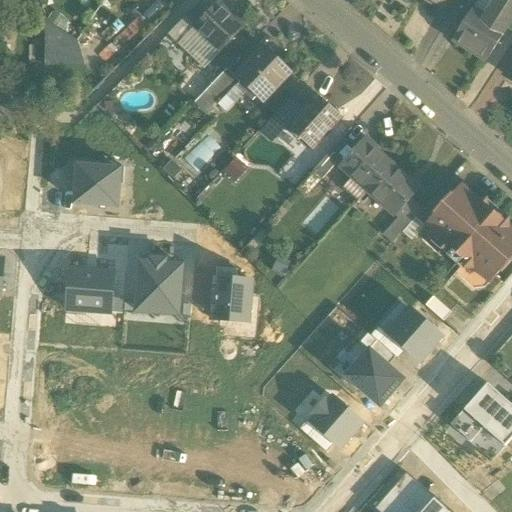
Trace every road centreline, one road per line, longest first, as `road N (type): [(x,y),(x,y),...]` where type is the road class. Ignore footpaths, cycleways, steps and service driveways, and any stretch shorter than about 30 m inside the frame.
road 1 (tertiary): [(307,0),(511,173)]
road 2 (residential): [(19,432),(28,242)]
road 3 (residential): [(28,242),(29,222),(184,234)]
road 4 (residential): [(511,302),(402,430)]
road 5 (residential): [(112,511),(45,508),(16,490),(19,432)]
